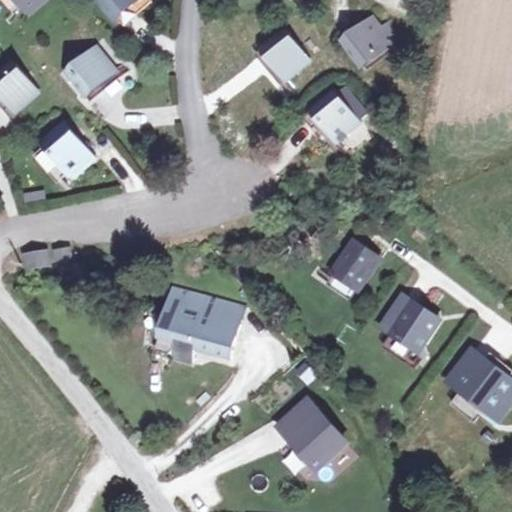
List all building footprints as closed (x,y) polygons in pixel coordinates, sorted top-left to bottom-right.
[(14,0),(25,12),(39,0),(14,0)] [(105,0),(120,16),(138,0),(105,0)] [(369,19),(344,40),(363,64),(389,43),(369,19)] [(308,57),(288,31),(265,50),(284,75),(308,57)] [(87,93),(113,70),(96,50),(68,71),(87,93)] [(0,88),(15,107),(38,87),(18,62),(0,77),(0,88)] [(358,120),(339,94),(314,113),(334,139),(358,120)] [(66,177),(94,153),(72,127),(45,151),(66,177)] [(75,262),(74,247),(57,249),(58,266),(75,262)] [(337,277),(355,289),(374,259),(357,247),(337,277)] [(53,250),(34,255),(37,273),(54,268),(53,250)] [(245,310),(176,293),(164,341),(179,345),(175,361),(194,367),(198,351),(216,356),(215,358),(236,363),(245,327),(241,326),(245,310)] [(380,327),(414,349),(435,317),(400,296),(380,327)] [(466,394),(487,409),(509,379),(489,364),(466,394)] [(284,428),(321,469),(347,446),(309,404),(284,428)]
